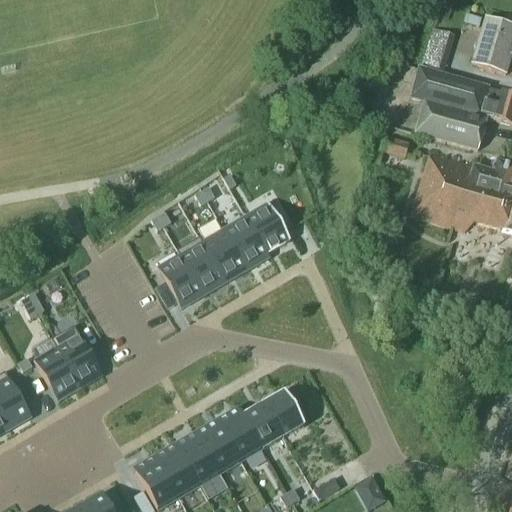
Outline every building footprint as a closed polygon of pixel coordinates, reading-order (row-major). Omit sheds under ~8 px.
[(511,27),(483,19),(469,67),(506,77),(511,61),(511,27)] [(511,128),(511,97),(487,91),(488,89),(417,69),(408,101),(422,105),(413,134),(477,153),(486,122),(511,128)] [(408,145),(384,139),(380,155),(404,161),(408,145)] [(473,226),(479,227),(511,236),(511,168),(490,163),(487,173),(429,157),(428,159),(427,158),(409,216),(410,217),(409,219),(462,235),(473,226)] [(229,178),(222,182),(228,192),(235,188),(229,178)] [(207,191),(200,195),(206,205),(213,201),(207,191)] [(200,195),(193,199),(199,209),(206,205),(200,195)] [(265,207),(244,219),(266,258),(288,246),(265,207)] [(163,216),(157,220),(162,230),(169,226),(163,216)] [(244,219),(222,232),(247,275),(269,262),(266,258),(244,219)] [(157,220),(150,224),(155,234),(162,230),(157,220)] [(222,232),(200,245),(225,288),(247,275),(222,232)] [(200,245),(178,257),(203,300),(225,288),(200,245)] [(178,257),(156,271),(180,314),(203,300),(178,257)] [(33,297),(26,301),(32,311),(39,307),(33,297)] [(26,301),(19,305),(25,315),(32,311),(26,301)] [(73,329),(50,343),(55,351),(79,392),(102,379),(73,329)] [(55,351),(33,364),(57,405),(79,392),(55,351)] [(4,375),(0,377),(0,420),(8,434),(30,421),(4,375)] [(281,395),(261,407),(281,442),(301,430),(281,395)] [(241,418),(240,419),(261,454),(281,442),(261,407),(241,418)] [(236,410),(215,422),(240,466),(261,454),(240,419),(241,418),(236,410)] [(215,422),(194,434),(219,478),(240,466),(215,422)] [(194,434),(173,447),(198,490),(219,478),(194,434)] [(173,447),(153,459),(178,502),(198,490),(173,447)] [(153,459),(131,471),(154,511),(160,511),(178,502),(153,459)] [(360,487),(373,511),(392,502),(379,477),(360,487)] [(332,482),(312,494),(318,504),(338,492),(332,482)] [(292,492),(285,496),(291,506),(298,502),(292,492)] [(109,511),(100,496),(78,509),(80,511),(109,511)] [(285,496),(278,500),(284,510),(291,506),(285,496)]
